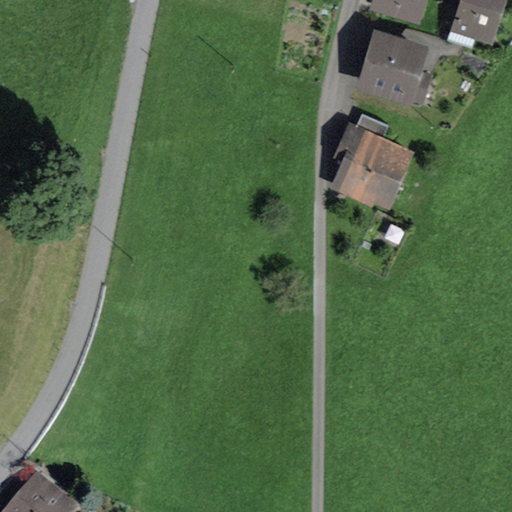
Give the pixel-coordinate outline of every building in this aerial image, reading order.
[(378,0),(377,6),(410,17),(415,0),(378,0)] [(488,26),(496,0),(464,0),(456,29),(471,34),(474,21),(488,26)] [(379,37),(366,81),(403,92),(402,96),(420,102),(428,74),(411,69),(417,49),(379,37)] [(369,199),(373,190),(383,195),(405,148),(382,138),(388,124),(362,113),(356,126),(352,125),(339,153),(348,157),(336,183),(369,199)] [(38,485),(15,511),(63,511),(74,500),(39,470),(31,479),(38,485)]
